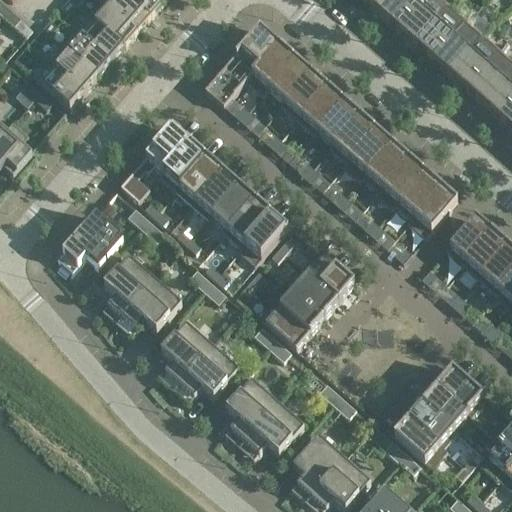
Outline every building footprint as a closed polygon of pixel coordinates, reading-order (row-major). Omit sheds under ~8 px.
[(81,0),(73,0),(69,5),(76,11),(84,2),(81,0)] [(152,23),(125,0),(109,0),(103,7),(138,39),(152,23)] [(165,8),(156,0),(125,0),(152,23),(165,8)] [(511,50),(455,0),(355,0),(511,137),(511,50)] [(68,20),(76,11),(69,5),(61,14),(68,20)] [(0,20),(3,22),(9,15),(0,7),(0,20)] [(138,39),(103,7),(89,23),(125,54),(138,39)] [(21,26),(9,15),(3,22),(15,33),(21,26)] [(125,54),(89,23),(76,38),(111,69),(125,54)] [(50,26),(42,35),(49,42),(57,33),(50,26)] [(41,51),(49,42),(42,35),(34,44),(41,51)] [(259,73),(278,51),(260,36),(241,58),(259,73)] [(111,69),(76,38),(62,53),(98,85),(111,69)] [(268,95),(294,66),(278,51),(259,73),(246,88),(246,89),(263,103),(269,96),(268,95)] [(98,85),(62,53),(49,69),(84,100),(98,85)] [(22,73),(30,64),(22,58),(14,67),(22,73)] [(205,98),(224,114),(246,89),(246,88),(259,73),(241,58),(236,63),(237,64),(232,70),(231,70),(224,77),(225,78),(218,86),(217,85),(213,90),(214,91),(209,97),(207,96),(205,98)] [(284,109),(310,80),(294,66),(268,95),(269,96),(284,109)] [(84,100),(49,69),(35,85),(70,116),(84,100)] [(297,127),(327,94),(310,80),(284,109),(281,112),(281,113),(297,127)] [(22,95),(34,106),(41,98),(29,88),(22,95)] [(317,138),(343,108),(327,94),(297,127),(315,142),(318,139),(317,138)] [(53,109),(41,98),(34,106),(46,116),(53,109)] [(333,152),(359,123),(343,108),(317,138),(318,139),(332,151),(333,152)] [(240,127),(248,118),(242,113),(234,122),(240,127)] [(254,123),(248,118),(240,127),(246,132),(254,123)] [(346,170),(375,137),(359,123),(333,152),(332,151),(329,155),(330,156),(346,170)] [(13,129),(6,136),(7,137),(0,144),(0,175),(3,172),(13,181),(32,159),(22,150),(29,143),(13,129)] [(163,180),(190,150),(173,135),(121,194),(138,209),(149,196),(138,186),(146,177),(148,179),(154,173),(163,180)] [(362,184),(392,151),(375,137),(346,170),(342,173),(360,189),(363,185),(362,184)] [(273,156),(281,146),(275,141),(267,150),(273,156)] [(287,152),(281,146),(273,156),(279,161),(287,152)] [(176,198),(206,164),(190,150),(163,180),(160,184),(176,198)] [(379,198),(408,165),(392,151),(362,184),(363,185),(378,198),(379,198)] [(192,213),(222,178),(206,164),(176,198),(192,213)] [(395,213),(424,180),(408,165),(379,198),(378,198),(375,202),(392,217),(396,213),(395,213)] [(305,184),(313,175),(307,169),(299,179),(305,184)] [(319,180),(313,175),(305,184),(311,190),(319,180)] [(212,223),(239,193),(222,178),(192,213),(209,228),(212,224),(212,223)] [(411,227),(440,194),(424,180),(395,213),(396,213),(410,227),(411,227)] [(228,237),(255,207),(239,193),(212,223),(212,224),(227,237),(228,237)] [(425,246),(457,209),(440,194),(411,227),(410,227),(407,230),(425,246)] [(338,213),(346,203),(340,198),(332,207),(338,213)] [(352,209),(346,203),(338,213),(344,218),(352,209)] [(241,255),(271,221),(255,207),(228,237),(227,237),(224,240),(225,241),(240,255),(241,255)] [(154,224),(159,218),(150,210),(145,216),(154,224)] [(128,224),(142,237),(150,228),(135,215),(128,224)] [(168,226),(159,218),(154,224),(163,232),(168,226)] [(288,236),(271,221),(241,255),(240,255),(237,258),(255,274),(288,236)] [(96,222),(96,223),(63,260),(78,273),(86,264),(98,275),(123,246),(96,222)] [(464,273),(493,240),(476,225),(447,258),(464,273)] [(370,241),(378,232),(372,227),(364,236),(370,241)] [(165,241),(150,228),(142,237),(157,250),(165,241)] [(384,237),(378,232),(370,241),(376,247),(384,237)] [(183,238),(177,244),(187,252),(192,246),(183,238)] [(480,287),(509,254),(493,240),(464,273),(480,287)] [(201,254),(192,246),(187,252),(196,260),(201,254)] [(293,251),(287,246),(279,255),(285,260),(293,251)] [(496,302),(511,283),(511,256),(509,254),(480,287),(496,302)] [(277,269),(285,260),(279,255),(271,264),(277,269)] [(403,270),(412,260),(406,255),(397,265),(403,270)] [(354,291),(317,257),(301,275),(305,278),(340,308),(354,291)] [(122,325),(155,287),(129,264),(104,293),(116,303),(108,312),(122,325)] [(211,272),(206,278),(215,286),(220,280),(211,272)] [(189,285),(204,298),(211,289),(197,276),(189,285)] [(437,282),(431,276),(422,287),(428,292),(437,282)] [(265,283),(259,278),(251,287),(257,292),(265,283)] [(305,278),(291,294),(325,324),(340,308),(305,278)] [(229,287),(220,280),(215,286),(224,293),(229,287)] [(511,315),(511,283),(496,302),(511,315)] [(182,311),(155,287),(122,325),(137,338),(145,329),(157,339),(182,311)] [(249,301),(257,292),(251,287),(243,296),(249,301)] [(226,302),(211,289),(204,298),(218,311),(226,302)] [(325,324),(291,294),(277,310),(311,340),(325,324)] [(455,316),(463,306),(457,301),(449,310),(455,316)] [(469,312),(463,306),(455,316),(461,321),(469,312)] [(311,340),(277,310),(262,327),(296,357),(311,340)] [(488,344),(496,335),(490,329),(482,339),(488,344)] [(173,369),(165,378),(179,391),(212,354),(186,331),(161,359),(173,369)] [(254,342),(269,355),(277,347),(262,334),(254,342)] [(502,340),(496,335),(488,344),(494,349),(502,340)] [(291,359),(277,347),(269,355),(284,368),(291,359)] [(239,377),(212,354),(179,391),(194,404),(202,395),(214,405),(239,377)] [(487,406),(453,376),(438,394),(468,420),(468,421),(471,424),(487,406)] [(245,448),(278,411),(252,388),(226,416),(238,426),(230,435),(245,448)] [(319,399),(334,412),(342,403),(327,391),(319,399)] [(468,420),(438,394),(423,410),(454,437),(455,436),(468,421),(468,420)] [(356,416),(342,403),(334,412),(349,425),(356,416)] [(454,437),(423,410),(409,426),(443,456),(444,455),(458,439),(455,436),(454,437)] [(304,434),(278,411),(245,448),(259,461),(267,452),(279,462),(304,434)] [(394,443),(432,476),(448,458),(444,455),(443,456),(409,426),(394,443)] [(498,446),(506,437),(500,432),(492,441),(498,446)] [(499,488),(511,473),(511,439),(482,473),(499,488)] [(490,455),(498,446),(492,441),(484,450),(490,455)] [(305,482),(297,491),(311,504),(344,466),(318,443),(293,471),(305,482)] [(384,457),(399,469),(407,461),(392,448),(384,457)] [(421,474),(407,461),(399,469),(414,482),(421,474)] [(469,479),(477,470),(471,464),(463,473),(469,479)] [(350,511),(371,489),(344,466),(311,504),(321,511),(329,511),(334,507),(339,511),(350,511)] [(462,488),(469,479),(463,473),(456,482),(462,488)] [(511,473),(499,488),(511,499),(511,473)] [(400,511),(385,498),(372,511),(400,511)] [(472,501),(467,507),(472,511),(478,511),(481,509),(472,501)]
